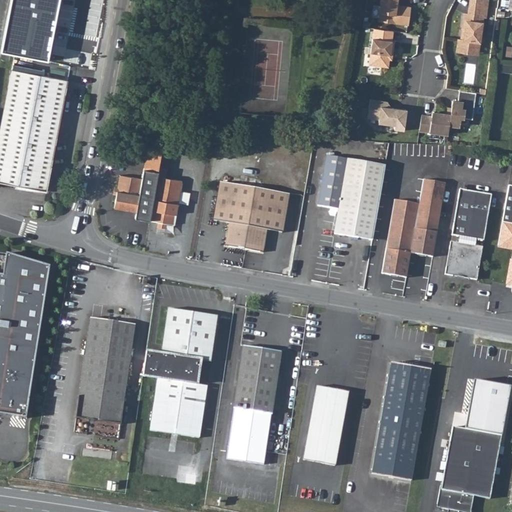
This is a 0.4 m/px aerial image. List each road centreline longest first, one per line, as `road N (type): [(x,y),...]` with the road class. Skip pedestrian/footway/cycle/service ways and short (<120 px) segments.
road 1 (residential): [(75,243),(164,267),(511,328)]
road 2 (tertiary): [(120,0),(75,243)]
